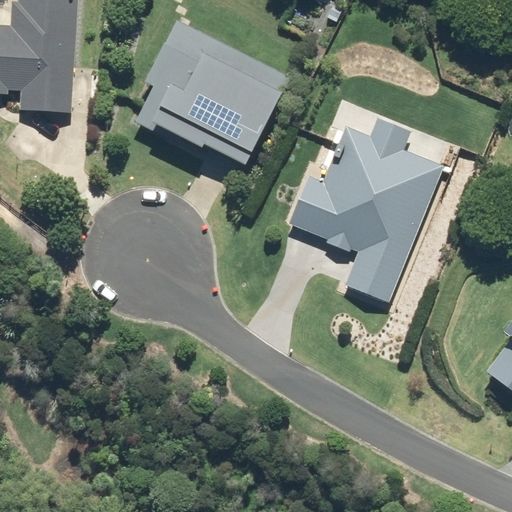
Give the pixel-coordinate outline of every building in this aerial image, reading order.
[(77,114),(83,0),(23,0),(23,3),(17,2),(15,24),(13,24),(13,26),(0,25),(0,93),(14,95),(14,91),(26,92),(25,110),(77,114)] [(346,11),(328,3),(316,29),(333,37),(346,11)] [(296,77),(182,21),(151,83),(159,87),(141,123),(185,145),(189,137),(212,149),(214,145),(255,165),(261,153),(262,153),(292,93),(289,91),(296,77)] [(415,132),(382,119),(375,136),(350,126),(328,183),(313,177),(295,225),(333,239),(331,244),(355,253),(356,250),(363,253),(350,287),(395,304),(448,166),(409,151),(416,132),(415,132)] [(511,346),(493,372),(511,386),(511,346)]
